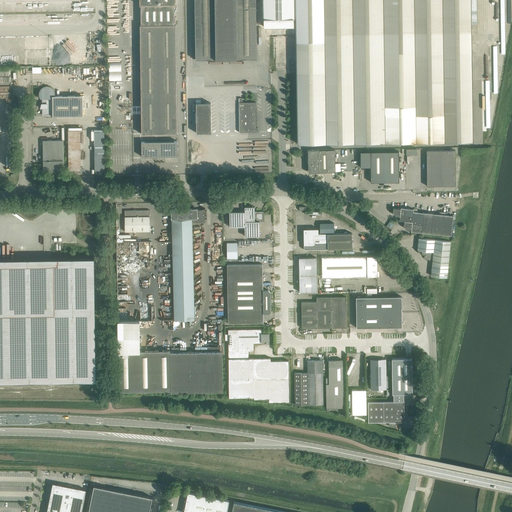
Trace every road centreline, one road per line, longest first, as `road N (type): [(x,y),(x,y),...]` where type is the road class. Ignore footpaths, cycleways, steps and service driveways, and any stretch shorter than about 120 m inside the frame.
road 1 (unknown): [(155,193),(157,321),(171,334),(192,330),(204,295),(203,149)]
road 2 (secondary): [(313,447),(145,423),(0,418)]
road 3 (secondary): [(0,432),(313,447)]
road 4 (unclassified): [(432,341),(297,344),(285,331),(282,191)]
road 5 (unclassified): [(282,191),(26,193)]
road 6 (secondary): [(511,488),(313,447)]
road 7 (unknown): [(135,0),(136,170)]
road 8 (unknown): [(183,169),(183,0)]
road 9 (unclassified): [(432,341),(425,306),(394,251),(339,208)]
road 10 (unclassified): [(282,191),(281,40)]
road 11 (unclassified): [(414,473),(431,395),(432,341)]
road 12 (unclassified): [(26,193),(24,67)]
